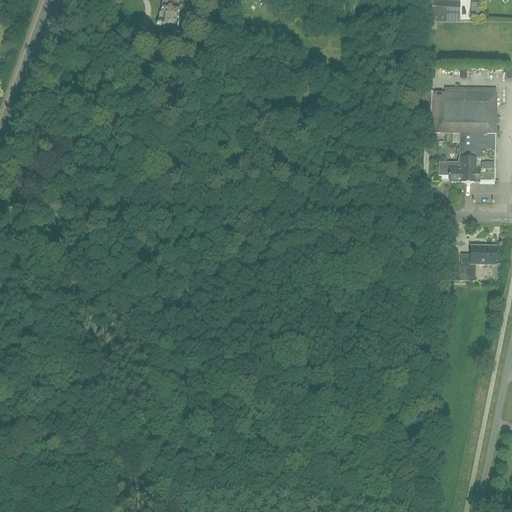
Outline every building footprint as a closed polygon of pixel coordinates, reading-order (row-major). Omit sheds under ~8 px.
[(178,22),(178,16),(185,16),(186,0),(162,0),(162,5),(161,5),(160,13),(159,13),(158,20),(160,20),(160,22),(158,22),(156,23),(155,25),(157,27),(159,27),(159,29),(161,29),(160,35),(175,37),(175,31),(177,31),(178,22)] [(224,0),(217,8),(229,19),(245,0),(224,0)] [(460,1),(435,0),(424,0),(423,21),(460,23),(460,1)] [(439,162),(438,176),(448,176),(449,176),(449,181),(460,181),(460,182),(474,183),(474,182),(478,182),(479,182),(479,181),(494,182),(495,182),(495,167),(494,167),(495,125),(499,125),(499,118),(496,118),(497,93),(496,93),(496,88),(443,87),(444,92),(422,92),(421,133),(431,133),(431,134),(460,134),(459,159),(463,159),(463,163),(439,162)] [(471,247),(470,254),(470,264),(478,264),(479,265),(484,266),(485,264),(496,264),(496,247),(487,247),(487,246),(484,246),(483,247),(471,247)] [(447,281),(470,282),(470,266),(448,265),(447,281)] [(452,306),(453,284),(445,284),(444,306),(452,306)]
